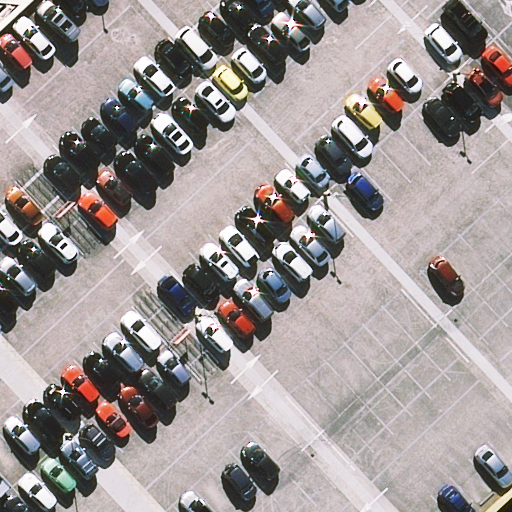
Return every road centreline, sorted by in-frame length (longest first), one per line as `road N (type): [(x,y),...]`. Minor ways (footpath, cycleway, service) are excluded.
road 1 (unknown): [(511,30),(81,511)]
road 2 (unknown): [(0,339),(313,0)]
